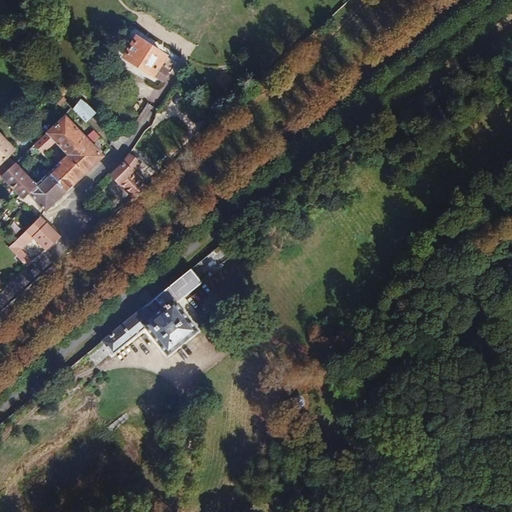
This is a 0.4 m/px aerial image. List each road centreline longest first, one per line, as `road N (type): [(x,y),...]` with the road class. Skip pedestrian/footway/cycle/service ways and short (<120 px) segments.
road 1 (residential): [(0,412),(495,0)]
road 2 (residential): [(0,302),(68,240),(73,198),(114,158)]
